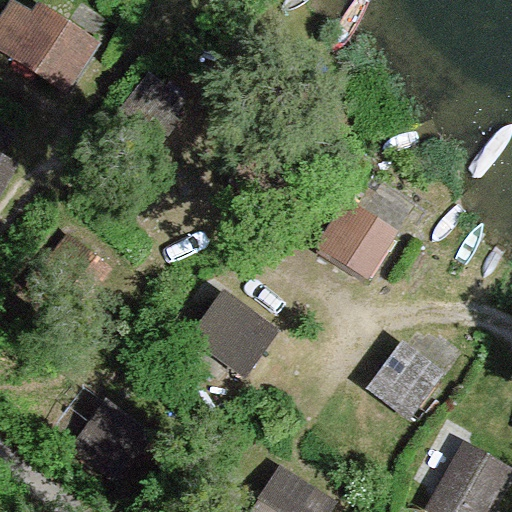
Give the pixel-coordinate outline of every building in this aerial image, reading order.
[(111,50),(48,7),(16,55),(78,97),(111,50)] [(197,117),(149,82),(106,141),(154,176),(197,117)] [(0,175),(13,156),(0,147),(0,175)] [(388,224),(340,198),(311,251),(359,277),(388,224)] [(127,279),(71,238),(33,288),(89,329),(127,279)] [(232,300),(198,346),(243,380),(277,334),(232,300)] [(444,374),(395,339),(358,390),(406,425),(444,374)] [(136,426),(79,390),(56,428),(113,463),(136,426)] [(459,441),(422,510),(426,511),(482,511),(507,467),(459,441)] [(318,511),(328,497),(271,462),(248,499),(268,511),(318,511)]
